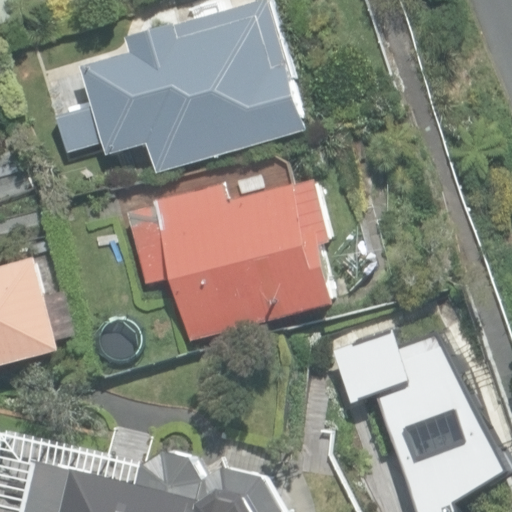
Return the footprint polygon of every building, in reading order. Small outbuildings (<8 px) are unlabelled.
[(23,0),(0,0),(0,24),(28,15),(23,0)] [(156,141),(164,171),(321,127),(284,0),(264,0),(135,36),(139,50),(89,64),(100,103),(62,114),(72,151),(111,140),(115,152),(156,141)] [(181,274),(197,338),(347,300),(340,274),(341,269),(341,265),(339,260),(337,256),(335,252),(332,242),(342,239),(327,179),(303,185),(303,182),(237,198),(233,182),(160,200),(162,205),(134,212),(151,281),(181,274)] [(0,267),(0,366),(70,347),(67,338),(86,333),(74,289),(55,294),(45,255),(0,267)] [(511,468),(511,438),(436,316),(404,330),(399,317),(338,336),(359,392),(381,386),(428,511),(448,511),(472,505),(466,489),(511,468)] [(30,511),(300,511),(301,510),(278,473),(240,464),(215,478),(201,456),(175,450),(154,464),(88,449),(84,469),(41,460),(30,511)]
